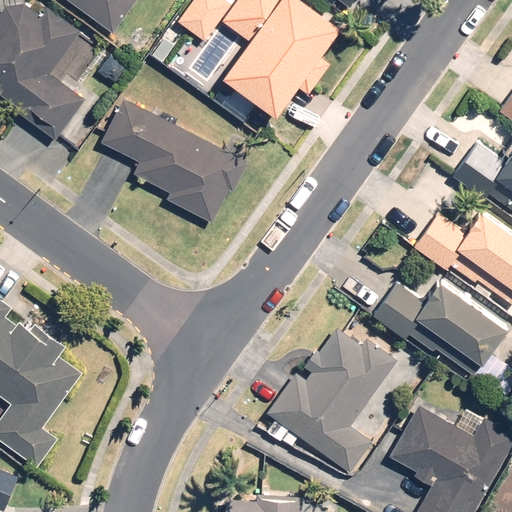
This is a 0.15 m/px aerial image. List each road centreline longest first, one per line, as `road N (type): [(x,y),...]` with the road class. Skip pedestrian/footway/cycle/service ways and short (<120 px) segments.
road 1 (residential): [(209,348),(461,0)]
road 2 (residential): [(0,196),(209,348)]
road 3 (residential): [(134,511),(149,455),(209,348)]
